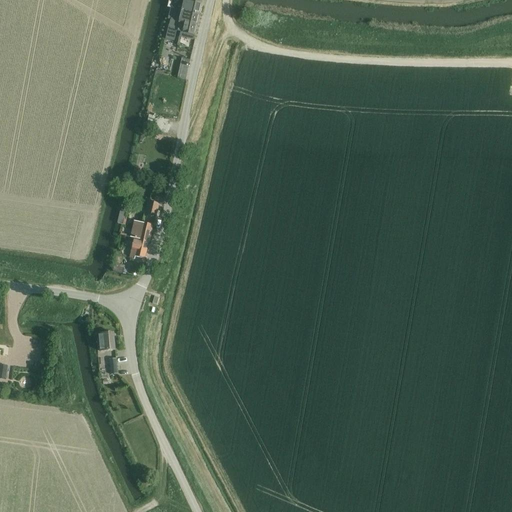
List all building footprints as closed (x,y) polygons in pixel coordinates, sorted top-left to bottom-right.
[(184,2),(181,11),(199,15),(202,3),(186,0),(172,0),(173,1),(178,2),(179,0),(184,2)] [(169,26),(165,40),(174,42),(175,41),(178,28),(184,30),(183,33),(194,36),(199,15),(181,11),(171,9),(170,14),(169,20),(171,21),(170,26),(169,26)] [(147,214),(156,217),(159,204),(150,202),(147,214)] [(117,224),(120,225),(125,226),(129,210),(122,208),(120,208),(117,224)] [(130,238),(134,239),(149,243),(153,226),(143,223),(134,221),(130,238)] [(134,239),(131,251),(129,259),(132,259),(135,260),(135,257),(145,260),(149,243),(134,239)] [(101,352),(115,351),(114,334),(99,335),(101,352)] [(116,359),(109,360),(111,375),(118,374),(116,359)]
